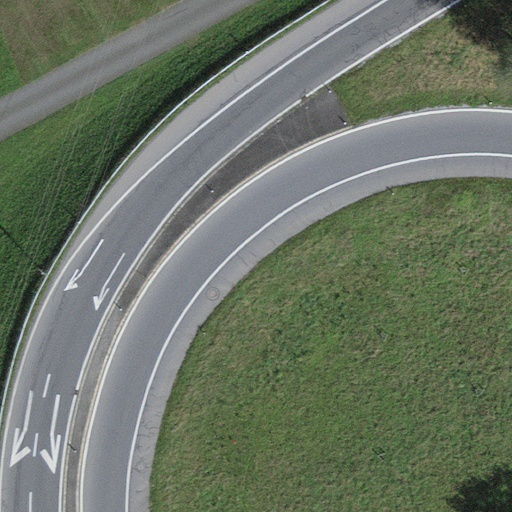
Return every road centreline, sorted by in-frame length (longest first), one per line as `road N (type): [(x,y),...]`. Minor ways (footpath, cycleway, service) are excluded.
road 1 (trunk): [(418,0),(233,118),(146,195),(95,263),(42,397),(35,511)]
road 2 (trunk): [(106,511),(109,458),(133,367),(167,299),(217,237),(271,194),(339,159),(420,140),(511,136)]
road 3 (track): [(0,121),(215,0)]
